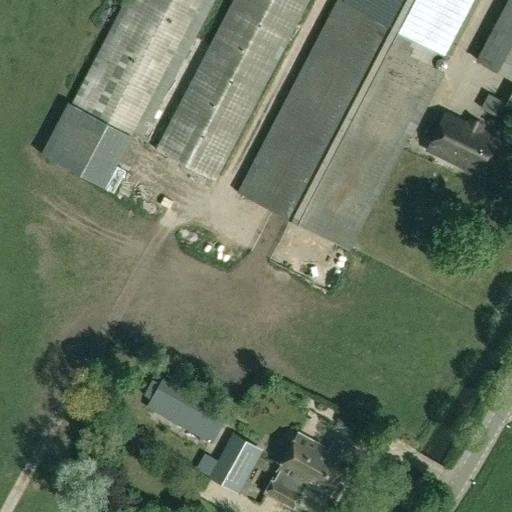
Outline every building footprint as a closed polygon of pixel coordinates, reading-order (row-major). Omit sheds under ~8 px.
[(201,0),(141,0),(83,112),(130,137),(201,0)] [(308,0),(232,0),(155,150),(215,181),(308,0)] [(335,0),(237,192),(350,251),(416,124),(418,125),(457,48),(448,43),(454,32),(464,37),(483,0),(335,0)] [(511,0),(506,0),(475,61),(511,80),(511,0)] [(489,110),(496,98),(484,91),(477,102),(489,110)] [(446,113),(428,150),(434,153),(469,171),(483,178),(502,141),(446,113)] [(148,409),(210,443),(226,413),(165,377),(148,409)] [(263,449),(233,432),(232,433),(207,477),(238,494),(263,449)] [(336,438),(328,451),(299,434),(277,471),(325,498),(347,461),(346,460),(353,448),(336,438)]
